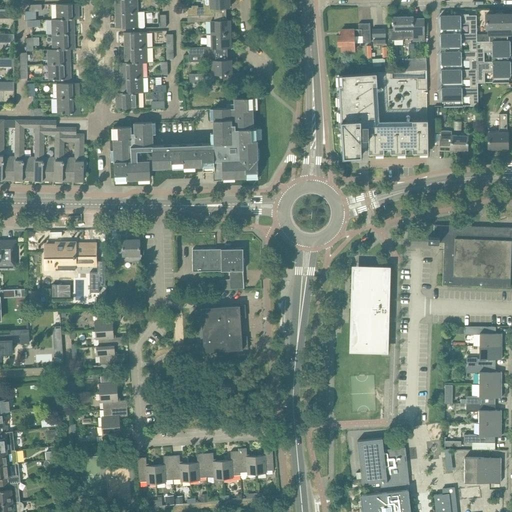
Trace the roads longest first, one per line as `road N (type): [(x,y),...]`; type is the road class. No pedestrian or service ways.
road 1 (residential): [(267,434),(142,443),(135,348),(160,307),(158,205)]
road 2 (tertiary): [(303,511),(295,388),(304,286)]
